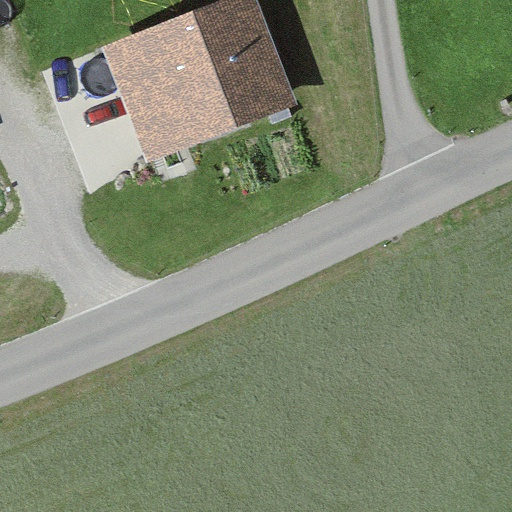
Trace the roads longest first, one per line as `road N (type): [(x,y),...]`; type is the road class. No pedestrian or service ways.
road 1 (tertiary): [(0,382),(511,157)]
road 2 (track): [(386,0),(416,203)]
